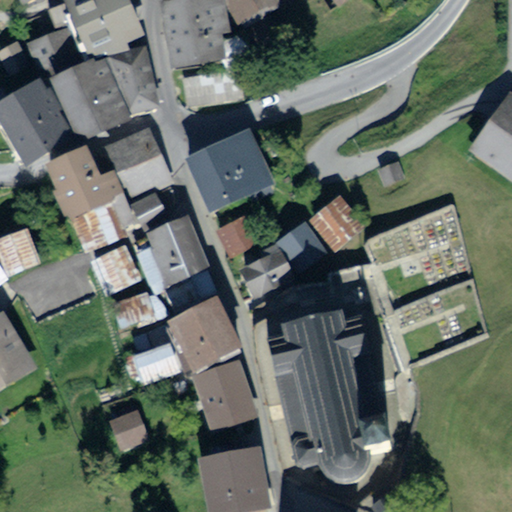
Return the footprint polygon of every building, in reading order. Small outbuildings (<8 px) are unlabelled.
[(130,0),(84,0),(67,8),(89,57),(144,31),(130,0)] [(215,0),(185,0),(162,3),(172,70),(224,62),(215,0)] [(282,1),(281,0),(226,0),(242,25),(282,1)] [(74,28),(40,42),(54,76),(88,62),(74,28)] [(39,75),(27,45),(3,55),(16,84),(39,75)] [(145,48),(114,58),(130,108),(161,98),(145,48)] [(130,117),(103,55),(88,62),(54,76),(81,138),(130,117)] [(70,135),(39,75),(16,84),(0,93),(0,118),(21,160),(70,135)] [(511,89),(469,149),(511,178),(511,89)] [(255,130),(194,152),(216,213),(277,190),(255,130)] [(174,176),(158,141),(120,158),(136,193),(174,176)] [(98,153),(51,169),(71,226),(83,221),(114,210),(131,204),(119,172),(106,176),(98,153)] [(123,236),(114,210),(83,221),(93,247),(123,236)] [(275,212),(227,233),(249,282),(297,260),(285,233),(275,212)] [(193,218),(152,235),(177,292),(217,275),(193,218)] [(310,218),(285,233),(297,260),(307,273),(333,257),(310,218)] [(28,229),(0,240),(0,252),(11,278),(43,265),(28,229)] [(139,249),(98,263),(112,305),(154,290),(139,249)] [(0,294),(12,287),(0,266),(0,294)] [(220,293),(171,311),(192,368),(241,350),(220,293)] [(335,293),(274,308),(279,328),(266,331),(299,461),(316,457),(330,479),(342,482),(360,477),(372,467),(376,448),(372,434),(366,407),(353,356),(370,352),(361,316),(342,321),(335,293)] [(7,308),(0,312),(0,402),(47,373),(7,308)] [(187,382),(177,351),(143,362),(154,393),(187,382)] [(243,366),(198,379),(216,440),(261,427),(243,366)] [(386,402),(366,407),(372,434),(393,429),(386,402)] [(147,408),(116,415),(123,448),(154,441),(147,408)] [(263,442),(201,453),(210,511),(235,511),(273,506),(263,442)]
